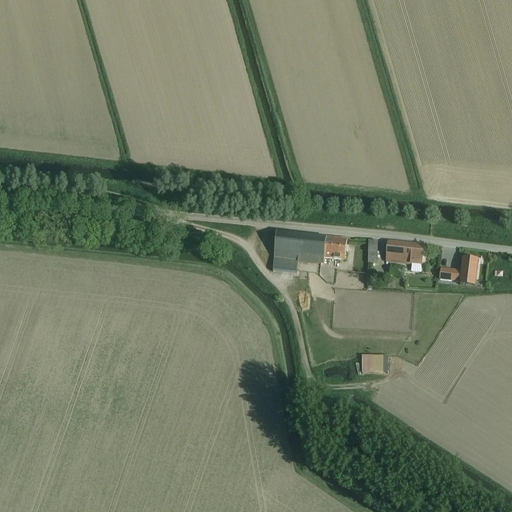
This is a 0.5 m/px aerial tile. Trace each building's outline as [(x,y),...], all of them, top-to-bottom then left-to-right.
[(296,273),(297,263),(319,265),(320,262),(324,263),(325,258),(345,261),(348,239),(277,232),(275,258),(273,271),(296,273)] [(369,253),(368,263),(377,264),(378,253),(379,242),(369,241),(368,253),(369,253)] [(421,265),(423,265),(424,245),(388,242),(387,262),(412,264),(411,271),(421,272),(421,265)] [(460,279),(460,285),(475,287),(479,259),(463,257),(461,275),(460,279)] [(402,276),(403,266),(390,265),(389,275),(402,276)] [(441,269),(440,280),(458,282),(459,279),(460,279),(461,275),(459,275),(460,271),(441,269)] [(362,355),(362,367),(362,373),(381,373),(388,373),(388,355),(362,355)]
